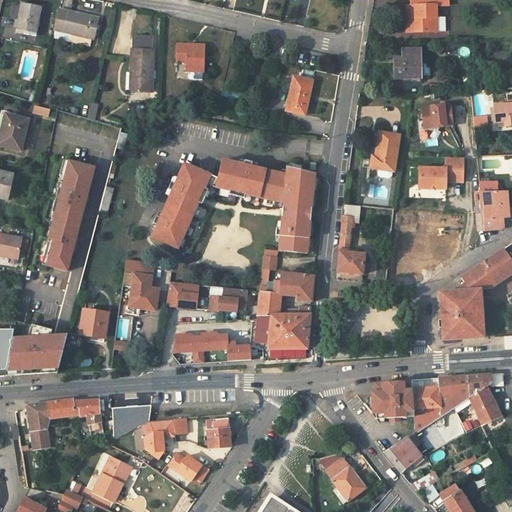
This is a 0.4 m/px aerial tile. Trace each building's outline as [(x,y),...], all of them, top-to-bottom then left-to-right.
[(448,0),(410,0),(411,5),(406,5),(407,19),(415,19),(415,32),(437,31),(436,5),(448,5),(448,0)] [(36,34),(42,7),(21,3),(16,29),(36,34)] [(55,30),(53,38),(90,46),(92,39),(94,39),(99,18),(58,9),(53,30),(55,30)] [(445,17),(437,17),(437,31),(446,31),(445,17)] [(415,32),(415,19),(407,19),(406,19),(406,32),(415,32)] [(126,72),(126,90),(130,90),(151,91),(154,36),(133,35),(131,72),(126,72)] [(113,55),(115,41),(109,40),(107,54),(113,55)] [(176,44),(176,62),(185,63),(185,71),(204,72),(205,45),(176,44)] [(402,58),(394,58),(395,78),(420,78),(420,62),(420,57),(420,49),(402,50),(402,58)] [(287,109),(286,111),(305,115),(312,81),(294,77),(289,100),(287,109)] [(222,89),(220,96),(244,101),(246,94),(222,89)] [(91,103),(88,114),(95,116),(98,104),(91,103)] [(511,104),(494,106),(496,122),(505,122),(505,126),(511,125),(511,104)] [(421,108),(424,128),(453,125),(450,105),(421,108)] [(32,106),(30,114),(46,118),(48,110),(32,106)] [(70,110),(70,113),(82,117),(84,110),(71,107),(70,110)] [(0,145),(21,151),(29,120),(5,114),(0,135),(0,145)] [(472,129),(486,129),(486,117),(471,117),(472,129)] [(48,126),(45,144),(50,145),(53,127),(48,126)] [(399,135),(379,132),(375,156),(372,156),(370,168),(378,169),(392,171),(394,171),(399,135)] [(42,147),(38,165),(46,166),(49,148),(42,147)] [(480,157),(481,173),(504,172),(503,156),(480,157)] [(419,168),(418,189),(446,189),(446,182),(462,182),(463,158),(446,158),(446,169),(419,168)] [(67,271),(94,168),(63,160),(59,175),(62,176),(52,212),(53,213),(58,214),(56,222),(53,221),(44,255),(49,256),(47,266),(67,271)] [(280,236),(279,251),(307,254),(315,174),(287,167),(286,175),(251,167),(252,162),(244,161),(243,165),(222,160),(218,179),(216,188),(283,203),(281,228),(276,228),(276,236),(280,236)] [(157,225),(152,237),(178,249),(206,184),(210,175),(184,164),(175,184),(171,182),(168,189),(172,191),(160,218),(156,216),(153,223),(157,225)] [(392,171),(378,169),(377,174),(380,176),(389,178),(392,176),(392,171)] [(0,171),(0,197),(7,199),(13,175),(0,171)] [(218,179),(210,175),(206,184),(216,188),(218,179)] [(496,183),(479,183),(480,193),(483,230),(503,228),(502,217),(509,217),(506,192),(497,193),(496,183)] [(107,212),(112,193),(105,191),(100,210),(107,212)] [(360,207),(345,205),(344,216),(343,216),(340,245),(349,246),(351,228),(354,228),(355,223),(352,222),(352,217),(359,218),(360,207)] [(229,264),(229,224),(208,224),(208,264),(229,264)] [(20,249),(22,239),(1,235),(0,239),(0,255),(18,259),(20,249)] [(422,236),(410,235),(409,242),(421,244),(422,236)] [(22,239),(20,249),(26,250),(28,240),(22,239)] [(409,242),(397,240),(395,257),(422,261),(425,280),(447,266),(441,253),(423,260),(425,244),(421,244),(409,242)] [(349,250),(339,249),(339,252),(337,272),(362,275),(362,271),(368,272),(369,264),(366,264),(363,263),(364,261),(364,258),(364,255),(357,254),(358,251),(349,250)] [(459,291),(439,293),(442,340),(483,337),(480,290),(488,289),(511,273),(511,261),(504,249),(488,260),(481,265),(461,278),(466,286),(459,291)] [(263,257),(262,269),(275,270),(276,258),(263,257)] [(124,273),(151,277),(153,264),(126,260),(124,273)] [(18,266),(16,276),(24,277),(26,268),(18,266)] [(128,306),(126,314),(139,316),(140,308),(155,310),(158,290),(150,288),(151,277),(124,273),(122,286),(132,288),(129,306),(128,306)] [(261,281),(260,293),(280,295),(297,296),(297,300),(311,302),(314,276),(292,274),(282,273),(281,282),(274,281),(274,282),(261,281)] [(16,281),(15,291),(21,292),(23,282),(16,281)] [(169,282),(166,306),(196,309),(198,285),(169,282)] [(211,287),(208,310),(218,311),(218,310),(224,311),(245,310),(247,291),(211,287)] [(260,293),(257,316),(270,316),(283,315),(283,306),(279,306),(280,295),(260,293)] [(299,309),(298,315),(310,315),(311,307),(299,306),(299,309)] [(105,335),(108,313),(83,309),(80,334),(91,336),(92,333),(105,335)] [(257,316),(255,343),(264,344),(268,344),(268,349),(307,349),(310,315),(298,315),(299,309),(293,309),(292,315),(287,315),(283,315),(270,316),(257,316)] [(28,336),(50,335),(52,331),(31,325),(28,336)] [(0,372),(6,372),(13,337),(14,328),(0,328),(0,372)] [(189,336),(175,337),(176,353),(193,352),(194,364),(203,363),(202,351),(227,349),(227,343),(226,336),(219,337),(215,334),(200,335),(201,338),(192,338),(189,336)] [(28,336),(13,337),(6,372),(31,370),(59,369),(67,335),(50,335),(28,336)] [(112,342),(111,351),(124,352),(125,343),(112,342)] [(227,343),(227,349),(228,362),(251,361),(250,347),(234,347),(234,343),(227,343)] [(490,375),(467,376),(468,397),(471,403),(481,425),(500,416),(486,387),(491,383),(491,386),(503,385),(502,374),(490,375)] [(413,389),(412,389),(414,410),(413,410),(414,417),(415,428),(414,429),(415,429),(415,431),(416,432),(453,407),(468,397),(467,376),(457,377),(438,378),(438,387),(413,389)] [(438,387),(438,378),(428,379),(412,380),(413,389),(438,387)] [(412,389),(412,386),(376,388),(376,392),(372,393),(364,404),(379,423),(385,423),(385,419),(390,418),(390,422),(400,421),(400,418),(414,417),(413,410),(414,410),(412,389)] [(468,397),(453,407),(457,413),(471,403),(468,397)] [(56,402),(40,404),(42,419),(45,418),(45,419),(74,415),(73,402),(74,402),(73,399),(56,402)] [(74,402),(73,402),(74,415),(80,414),(80,417),(87,416),(88,425),(92,441),(104,438),(99,413),(99,410),(104,410),(103,400),(76,402),(74,402)] [(50,447),(45,419),(45,418),(42,419),(40,404),(27,406),(33,449),(50,447)] [(112,408),(113,440),(149,421),(151,405),(112,408)] [(173,419),(174,427),(186,425),(185,418),(173,419)] [(144,438),(145,450),(158,459),(164,451),(162,437),(175,436),(175,435),(174,427),(173,419),(149,421),(149,422),(137,429),(146,435),(144,438)] [(206,426),(208,449),(230,447),(228,419),(206,421),(206,424),(203,424),(203,427),(206,426)] [(174,427),(175,435),(187,434),(186,425),(174,427)] [(407,437),(384,452),(400,472),(411,463),(414,468),(423,459),(407,437)] [(176,453),(167,465),(191,481),(193,478),(201,482),(209,469),(202,465),(201,466),(187,456),(185,459),(176,453)] [(340,459),(337,454),(319,459),(320,460),(326,471),(340,459)] [(475,455),(464,461),(467,466),(477,460),(475,455)] [(110,458),(93,492),(114,502),(122,484),(120,483),(128,466),(110,458)] [(360,481),(349,467),(347,469),(340,459),(326,471),(325,471),(337,487),(333,490),(343,504),(362,489),(358,483),(360,481)] [(464,461),(454,466),(457,471),(467,466),(464,461)] [(128,466),(120,483),(122,484),(123,485),(131,468),(128,466)] [(451,467),(446,470),(449,475),(454,473),(451,467)] [(446,470),(436,475),(439,480),(449,475),(446,470)] [(422,479),(411,485),(417,492),(439,480),(436,475),(434,472),(425,477),(422,479)] [(76,483),(72,491),(77,493),(81,486),(76,483)] [(455,483),(435,496),(437,498),(439,496),(456,485),(455,483)] [(473,511),(456,485),(439,496),(449,511),(473,511)] [(35,503),(30,511),(45,511),(47,509),(40,505),(47,492),(30,488),(25,498),(35,503)] [(57,508),(65,511),(70,511),(73,507),(77,509),(80,501),(82,499),(82,498),(66,490),(57,508)] [(509,507),(511,504),(511,492),(504,497),(503,498),(509,507)] [(30,511),(35,503),(25,498),(18,511),(30,511)] [(292,511),(290,510),(289,511),(271,500),(263,511),(292,511)]
